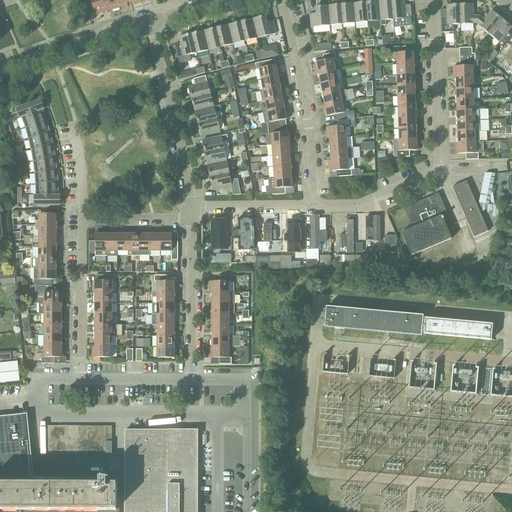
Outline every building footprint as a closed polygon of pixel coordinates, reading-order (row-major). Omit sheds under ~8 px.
[(106,12),(102,0),(90,0),(95,15),(106,12)] [(115,0),(102,0),(106,12),(118,9),(115,0)] [(127,6),(127,4),(126,0),(115,0),(118,9),(127,6)] [(393,20),(391,0),(378,1),(380,21),(393,20)] [(403,0),(393,0),(391,0),(393,20),(406,19),(406,18),(411,18),(410,5),(404,6),(403,0)] [(365,3),(367,23),(380,21),(378,1),(365,3)] [(365,3),(353,4),(355,24),(367,23),(365,3)] [(355,24),(353,4),(340,5),(342,25),(355,24)] [(340,5),(328,6),(330,26),(342,25),(340,5)] [(454,25),(460,25),(459,5),(446,6),(447,10),(440,10),(441,25),(443,25),(443,30),(454,30),(454,25)] [(459,5),(460,25),(473,25),(473,24),(476,24),(479,16),(473,17),(472,5),(459,5)] [(311,28),(330,26),(328,6),(315,7),(316,14),(309,15),(311,28)] [(478,26),(482,30),(488,35),(501,19),(491,11),(484,20),(479,16),(476,24),(479,26),(478,26)] [(265,16),(253,19),(257,39),(276,34),(272,21),(266,23),(265,16)] [(257,39),(253,19),(240,22),(245,42),(257,39)] [(501,19),(488,35),(498,43),(511,28),(501,19)] [(245,42),(240,22),(228,25),(233,45),(245,42)] [(233,45),(228,25),(215,28),(220,48),(233,45)] [(220,48),(215,28),(204,31),(208,51),(220,48)] [(208,51),(204,31),(191,35),(196,54),(208,51)] [(196,54),(191,35),(178,38),(180,44),(174,46),(179,64),(191,61),(189,56),(196,54)] [(314,45),(315,51),(331,49),(331,43),(314,45)] [(406,47),(393,48),(393,54),(396,54),(396,65),(413,64),(413,61),(415,61),(415,53),(406,53),(406,47)] [(498,54),(494,51),(486,60),(490,64),(498,54)] [(318,71),(318,74),(335,71),(333,60),(336,60),(334,53),(322,56),(323,62),(314,64),(315,71),(318,71)] [(274,60),(255,64),(256,70),(259,70),(261,80),(278,77),(277,74),(279,74),(278,66),(275,66),(274,60)] [(455,75),(455,78),(473,78),(472,67),(475,67),(475,61),(459,61),(460,67),(453,67),(453,76),(455,75)] [(414,75),(413,64),(396,65),(397,76),(414,75)] [(220,73),(222,81),(224,81),(227,90),(234,88),(233,83),(230,71),(230,70),(229,70),(220,73)] [(320,85),(337,82),(335,71),(318,74),(320,85)] [(414,75),(397,76),(397,87),(414,86),(414,75)] [(207,82),(207,83),(205,77),(193,80),(194,86),(188,87),(191,100),(210,95),(207,82)] [(278,77),(261,80),(263,91),(280,88),(278,77)] [(456,89),(473,88),(473,78),(455,78),(456,89)] [(320,85),(322,96),(339,92),(337,82),(320,85)] [(397,91),(397,97),(414,97),(414,86),(397,87),(392,87),(393,91),(397,91)] [(508,94),(507,90),(506,86),(500,88),(496,88),(496,95),(508,94)] [(261,102),(265,102),(282,98),(280,88),(263,91),(259,92),(261,102)] [(456,100),(473,99),(473,88),(456,89),(456,100)] [(325,106),(341,103),(339,92),(322,96),(325,106)] [(210,95),(191,100),(194,112),(214,107),(210,95)] [(414,97),(397,97),(398,108),(415,108),(414,97)] [(282,98),(265,102),(267,112),(284,109),(282,98)] [(456,111),(474,110),(473,99),(456,100),(456,111)] [(22,118),(41,110),(43,109),(40,101),(26,106),(26,104),(11,109),(15,120),(22,118)] [(335,121),(347,120),(346,113),(344,113),(341,103),(325,106),(325,109),(323,109),(324,117),(334,115),(335,121)] [(214,107),(194,112),(197,125),(217,120),(214,107)] [(415,118),(415,108),(398,108),(398,119),(415,118)] [(284,109),(267,112),(269,123),(266,124),(268,129),(286,126),(285,120),(288,120),(287,112),(284,112),(284,109)] [(22,118),(26,128),(46,122),(45,121),(46,121),(44,115),(43,115),(41,110),(22,118)] [(474,110),(456,111),(457,122),(474,121),(479,121),(478,110),(474,110)] [(415,118),(398,119),(398,130),(416,129),(415,118)] [(217,120),(197,125),(201,137),(220,132),(217,120)] [(329,136),(329,139),(346,138),(345,127),(348,127),(347,120),(335,121),(335,122),(335,127),(326,128),(326,136),(329,136)] [(457,122),(457,133),(474,132),(474,121),(457,122)] [(26,128),(29,139),(49,134),(48,129),(49,128),(47,122),(46,122),(26,128)] [(290,133),(287,134),(286,126),(268,129),(268,135),(271,135),(271,146),(289,145),(288,142),(291,141),(290,133)] [(399,141),(416,140),(416,129),(398,130),(399,141)] [(457,143),(475,143),(479,143),(479,132),(474,132),(457,133),(457,143)] [(49,134),(29,139),(32,151),(52,146),(51,141),(52,141),(50,134),(49,135),(49,134)] [(227,136),(221,137),(202,141),(204,153),(224,149),(222,143),(228,141),(227,136)] [(346,138),(329,139),(330,150),(347,149),(346,138)] [(416,143),(416,140),(399,141),(394,141),(394,158),(397,158),(409,158),(409,151),(418,151),(418,143),(416,143)] [(475,143),(457,143),(458,146),(455,147),(456,155),(465,154),(465,161),(478,160),(478,154),(475,154),(475,143)] [(271,146),(272,157),(289,155),(289,145),(271,146)] [(32,151),(34,162),(54,159),(53,153),(54,153),(53,147),(52,147),(52,146),(32,151)] [(353,148),(347,149),(330,150),(330,161),(347,159),(354,159),(353,148)] [(207,166),(226,162),(224,149),(204,153),(207,166)] [(290,166),(289,155),(272,157),(273,167),(290,166)] [(34,162),(35,173),(56,171),(55,166),(56,166),(55,159),(54,160),(54,159),(34,162)] [(338,171),(339,177),(360,176),(360,170),(351,170),(348,170),(347,159),(330,161),(331,164),(328,164),(329,172),(338,171)] [(226,162),(207,166),(209,178),(229,174),(226,162)] [(291,177),(290,166),(273,167),(274,178),(291,177)] [(35,173),(36,185),(57,184),(56,179),(58,178),(57,172),(56,172),(56,171),(35,173)] [(489,204),(494,204),(492,193),(490,194),(495,174),(486,173),(479,202),(489,204)] [(220,196),(232,196),(241,195),(237,179),(230,181),(229,174),(209,178),(212,191),(218,190),(220,196)] [(291,180),(291,177),(274,178),(275,189),(272,189),(272,196),(285,195),(284,189),(294,188),(293,180),(291,180)] [(457,185),(452,188),(468,225),(474,238),(473,238),(474,238),(488,232),(487,232),(482,219),(466,182),(461,184),(461,185),(458,186),(457,185)] [(36,185),(36,196),(57,196),(57,191),(58,191),(58,185),(57,185),(57,184),(36,185)] [(447,230),(453,228),(438,194),(403,209),(412,228),(401,233),(411,256),(451,239),(447,230)] [(59,196),(57,196),(36,196),(29,196),(29,208),(45,208),(45,206),(59,206),(59,196)] [(56,226),(56,215),(38,215),(38,221),(36,222),(35,222),(35,226),(56,226)] [(307,217),(307,251),(318,251),(317,216),(307,217)] [(370,218),(369,244),(379,245),(380,219),(370,218)] [(285,253),(297,254),(298,219),(285,219),(285,253)] [(227,221),(230,253),(240,252),(238,220),(227,221)] [(343,249),(351,249),(351,223),(343,223),(343,249)] [(261,225),(261,245),(270,245),(270,224),(261,225)] [(38,230),(38,237),(56,236),(56,226),(35,226),(35,230),(36,230),(38,230)] [(89,255),(95,254),(95,256),(106,256),(106,235),(103,235),(103,232),(95,232),(95,242),(89,242),(89,255)] [(160,235),(160,252),(171,252),(171,255),(177,255),(177,242),(171,242),(171,233),(163,232),(163,235),(160,235)] [(215,234),(215,255),(224,255),(224,234),(215,234)] [(106,235),(106,256),(117,256),(117,252),(117,235),(106,235)] [(117,235),(117,252),(128,252),(128,235),(117,235)] [(138,256),(138,235),(128,235),(128,252),(128,256),(138,256)] [(149,256),(149,252),(149,235),(138,235),(138,256),(149,256)] [(149,235),(149,252),(160,252),(160,235),(149,235)] [(56,247),(56,236),(38,237),(38,247),(56,247)] [(38,247),(38,259),(56,259),(56,247),(38,247)] [(355,269),(355,256),(331,256),(331,269),(355,269)] [(280,269),(280,263),(269,263),(269,257),(255,257),(255,262),(256,263),(256,269),(280,269)] [(56,259),(38,259),(38,269),(55,269),(56,259)] [(55,272),(55,269),(38,269),(34,269),(34,286),(38,286),(51,287),(51,280),(58,280),(58,272),(55,272)] [(13,273),(0,274),(0,286),(15,285),(13,273)] [(95,276),(95,282),(92,282),(92,290),(94,290),(94,293),(112,293),(112,282),(114,282),(114,276),(95,276)] [(167,282),(167,276),(154,276),(154,282),(157,282),(157,293),(174,293),(174,290),(176,290),(176,282),(167,282)] [(211,290),(211,293),(229,293),(229,283),(231,283),(231,276),(219,276),(219,282),(209,282),(209,290),(211,290)] [(38,286),(38,304),(61,304),(61,301),(63,301),(63,293),(51,293),(51,287),(38,286)] [(112,293),(94,293),(94,304),(112,304),(112,293)] [(174,293),(157,293),(152,293),(152,298),(157,298),(157,304),(174,304),(174,293)] [(235,293),(229,293),(211,293),(211,304),(228,304),(235,304),(235,293)] [(38,315),(44,315),(61,315),(61,304),(38,304),(38,315)] [(112,304),(94,304),(94,315),(112,315),(112,304)] [(174,315),(174,304),(157,304),(152,304),(152,315),(157,315),(174,315)] [(228,315),(228,304),(211,304),(211,315),(228,315)] [(493,324),(422,318),(422,317),(326,308),(325,328),(421,336),(421,335),(491,341),(492,336),(496,336),(497,330),(492,330),(493,324)] [(44,315),(44,325),(61,325),(61,315),(44,315)] [(112,315),(94,315),(94,326),(111,326),(112,315)] [(174,326),(174,315),(157,315),(157,326),(174,326)] [(228,326),(228,315),(211,315),(211,326),(228,326)] [(44,336),(61,336),(61,325),(44,325),(44,336)] [(117,326),(111,326),(94,326),(94,336),(111,336),(117,337),(117,326)] [(174,337),(174,326),(157,326),(157,337),(174,337)] [(211,326),(211,337),(228,337),(228,326),(211,326)] [(44,336),(44,347),(61,347),(61,336),(44,336)] [(94,347),(111,347),(111,336),(94,336),(94,347)] [(174,337),(157,337),(157,348),(174,348),(174,337)] [(240,337),(228,337),(211,337),(211,348),(228,348),(240,348),(240,337)] [(41,364),(54,364),(54,358),(63,358),(63,350),(61,350),(61,347),(44,347),(44,358),(43,358),(41,358),(41,364)] [(111,347),(94,347),(94,350),(92,350),(92,358),(111,358),(111,347)] [(174,350),(174,348),(157,348),(156,358),(176,359),(176,350),(174,350)] [(228,358),(228,348),(211,348),(211,351),(209,351),(209,359),(219,359),(218,365),(231,365),(231,358),(228,358)] [(0,384),(19,382),(17,362),(0,364),(0,384)] [(0,478),(33,479),(27,414),(0,417),(0,478)] [(197,511),(197,430),(167,430),(167,431),(125,431),(124,511),(197,511)] [(20,511),(116,511),(116,479),(107,479),(107,478),(99,478),(99,479),(33,479),(0,478),(0,511),(20,511)]
